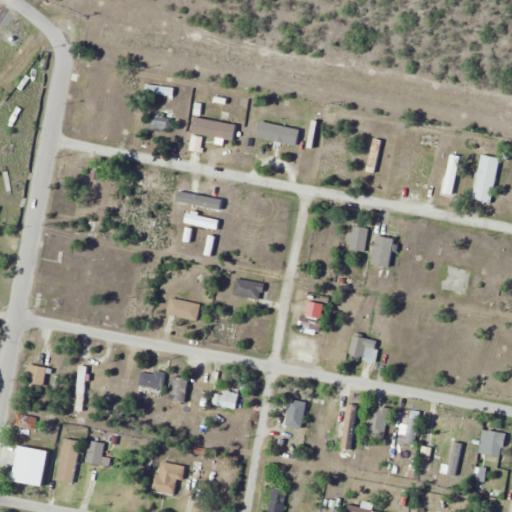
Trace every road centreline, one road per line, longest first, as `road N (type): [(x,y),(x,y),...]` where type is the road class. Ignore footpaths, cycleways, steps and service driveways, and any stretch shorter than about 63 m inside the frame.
road 1 (residential): [(511,409),(14,316)]
road 2 (residential): [(511,229),(47,141)]
road 3 (residential): [(0,389),(65,49)]
road 4 (residential): [(246,511),(306,190)]
